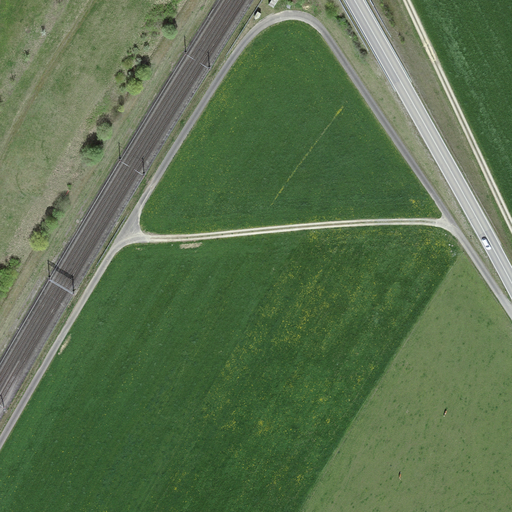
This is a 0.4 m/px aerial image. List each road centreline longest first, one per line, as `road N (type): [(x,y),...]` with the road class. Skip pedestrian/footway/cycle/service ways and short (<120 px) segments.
road 1 (track): [(0,443),(205,100),(256,29),(282,16),(308,18),(330,40),(511,313)]
road 2 (track): [(0,322),(194,0)]
road 3 (track): [(123,232),(164,238),(452,224)]
road 4 (secondary): [(354,0),(511,283)]
road 5 (track): [(511,225),(406,0)]
road 6 (track): [(93,0),(0,157)]
